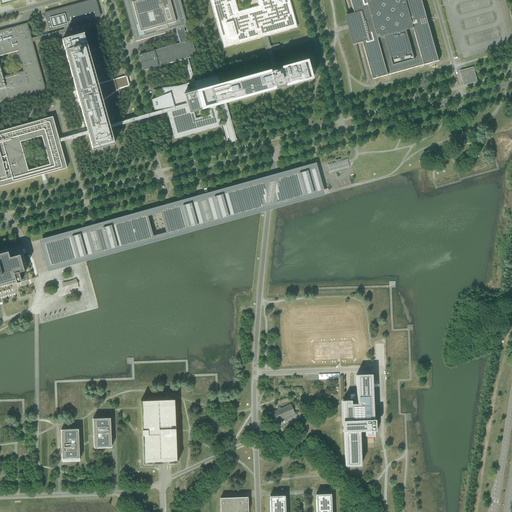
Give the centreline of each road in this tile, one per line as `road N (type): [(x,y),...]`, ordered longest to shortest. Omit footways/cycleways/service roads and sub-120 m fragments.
road 1 (unclassified): [(275,149),(254,438)]
road 2 (unclassified): [(111,0),(161,180)]
road 3 (unclassified): [(0,225),(161,180)]
road 4 (unclassified): [(162,483),(131,492),(0,497)]
road 5 (unclassified): [(305,0),(342,130)]
road 6 (unclassified): [(342,130),(462,98)]
